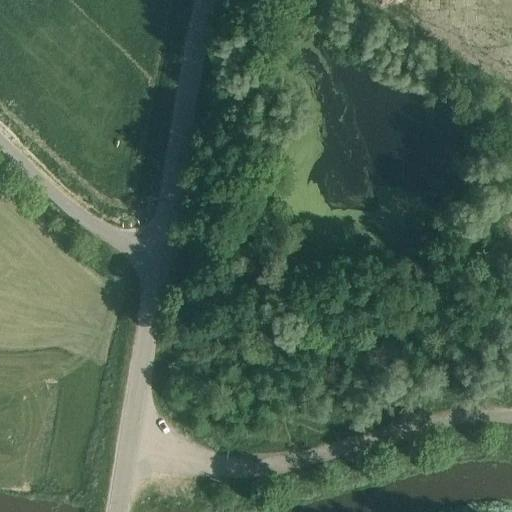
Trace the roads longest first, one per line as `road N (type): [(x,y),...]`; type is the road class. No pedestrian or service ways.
road 1 (unclassified): [(125,453),(271,468),(467,413),(511,414)]
road 2 (tertiary): [(159,236),(199,0)]
road 3 (tertiary): [(125,453),(159,236)]
road 4 (unclassified): [(159,236),(101,227),(65,205),(0,141)]
